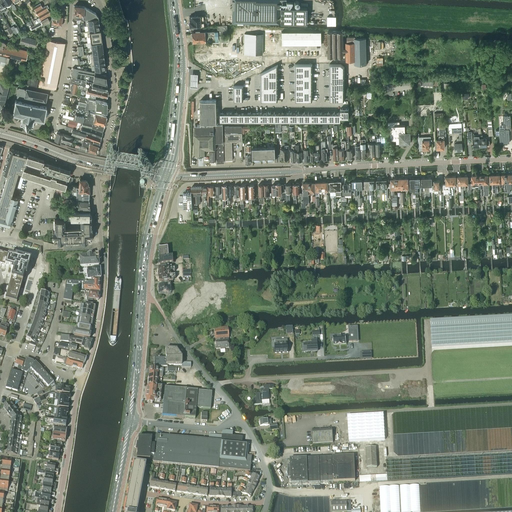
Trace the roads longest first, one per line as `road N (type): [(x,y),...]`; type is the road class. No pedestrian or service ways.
road 1 (primary): [(129,421),(144,256),(165,176)]
road 2 (tertiary): [(298,171),(511,159)]
road 3 (residential): [(96,183),(101,303),(81,381)]
road 4 (track): [(247,379),(428,369)]
road 5 (primary): [(165,176),(178,81),(173,0)]
road 6 (residential): [(298,171),(294,180),(187,184),(173,214)]
road 7 (secondary): [(0,133),(143,173)]
road 8 (track): [(377,483),(511,475)]
road 9 (residential): [(58,511),(81,381)]
road 10 (tertiary): [(174,176),(298,171)]
road 11 (track): [(511,404),(388,411)]
